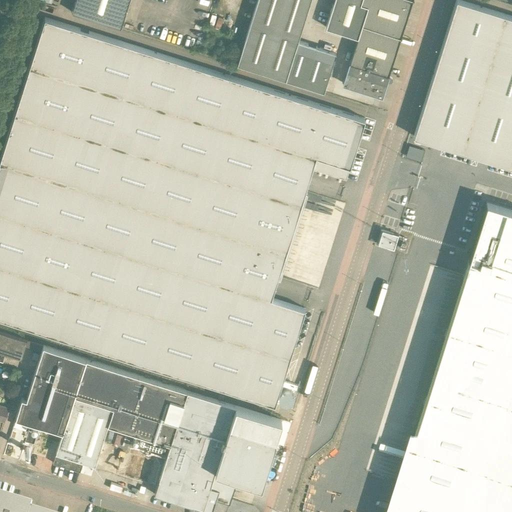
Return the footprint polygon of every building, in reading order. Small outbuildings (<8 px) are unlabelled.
[(75,0),(72,11),(120,27),(128,0),(75,0)] [(324,91),(336,52),(298,40),(310,0),(257,0),(237,64),(324,91)] [(411,0),(333,0),(326,27),(357,37),(343,83),(382,95),(411,0)] [(511,6),(491,0),(451,0),(424,90),(409,134),(511,166),(511,6)] [(280,277),(307,191),(305,190),(311,170),(312,167),(346,178),(365,118),(205,68),(45,17),(0,159),(0,317),(275,404),(305,308),(271,297),(277,276),(280,277)] [(409,145),(406,155),(420,159),(423,149),(409,145)] [(388,511),(511,511),(511,208),(486,201),(428,388),(425,396),(388,511)] [(394,244),(398,231),(383,226),(380,239),(394,244)] [(0,331),(0,360),(3,362),(5,354),(21,359),(27,340),(0,331)] [(43,345),(41,352),(26,399),(22,397),(15,417),(62,432),(85,358),(43,345)] [(148,378),(85,358),(62,432),(63,432),(53,462),(80,471),(83,462),(95,465),(108,425),(131,432),(148,378)] [(187,390),(148,378),(131,432),(169,444),(187,390)] [(154,494),(211,511),(217,495),(228,499),(235,477),(261,485),(282,420),(235,405),(187,390),(169,444),(170,445),(154,494)] [(132,456),(126,475),(147,482),(153,462),(132,456)] [(0,511),(30,511),(31,508),(0,498),(0,511)]
